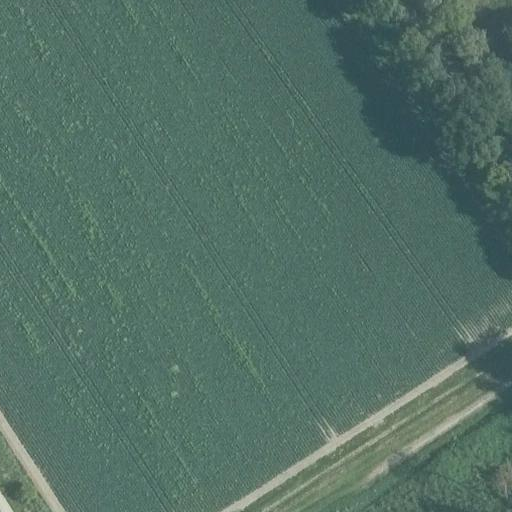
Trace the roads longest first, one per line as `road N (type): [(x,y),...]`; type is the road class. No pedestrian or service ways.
road 1 (track): [(511,384),(348,491)]
road 2 (unclassified): [(511,150),(409,0)]
